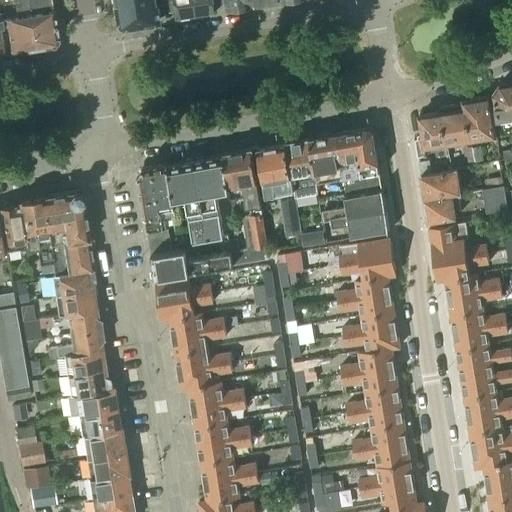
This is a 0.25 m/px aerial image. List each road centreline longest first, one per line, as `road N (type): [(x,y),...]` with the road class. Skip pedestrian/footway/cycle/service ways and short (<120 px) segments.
road 1 (residential): [(446,511),(391,100)]
road 2 (residential): [(178,511),(150,340),(114,285),(98,154)]
road 3 (residential): [(98,154),(391,100)]
road 4 (residential): [(375,4),(91,53)]
road 5 (residential): [(391,100),(511,67)]
